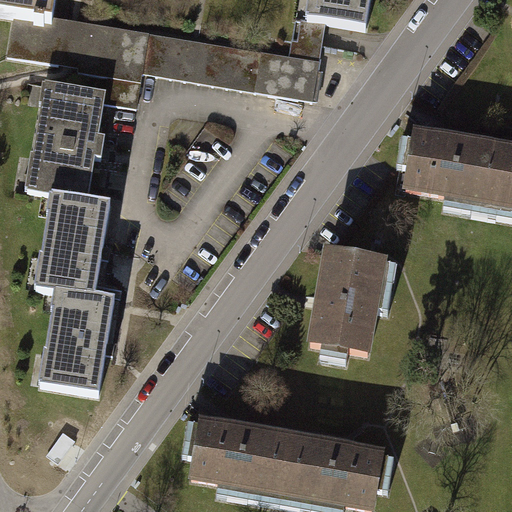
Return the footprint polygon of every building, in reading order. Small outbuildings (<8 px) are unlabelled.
[(56,0),(0,0),(0,18),(12,21),(52,27),(54,18),(56,0)] [(372,0),(308,0),(304,27),(327,31),(366,38),(372,0)] [(142,75),(149,34),(54,18),(52,27),(12,21),(6,59),(107,77),(141,83),(142,75)] [(317,102),(327,31),(304,27),(294,25),(291,56),(149,34),(142,75),(317,102)] [(141,83),(107,77),(105,97),(104,103),(136,109),(141,83)] [(104,103),(105,97),(40,87),(23,193),(45,196),(88,203),(104,103)] [(497,208),(507,149),(418,134),(407,192),(497,208)] [(511,210),(511,150),(507,149),(497,208),(511,210)] [(108,207),(88,203),(45,196),(29,290),(51,294),(93,301),(108,207)] [(398,265),(329,254),(313,348),(319,349),(317,363),(349,368),(351,356),(371,360),(379,314),(390,315),(398,265)] [(113,304),(93,301),(51,294),(36,388),(98,398),(113,304)] [(282,497),(292,439),(203,423),(193,482),(282,497)] [(367,511),(371,511),(382,454),(292,439),(282,497),(367,511)]
